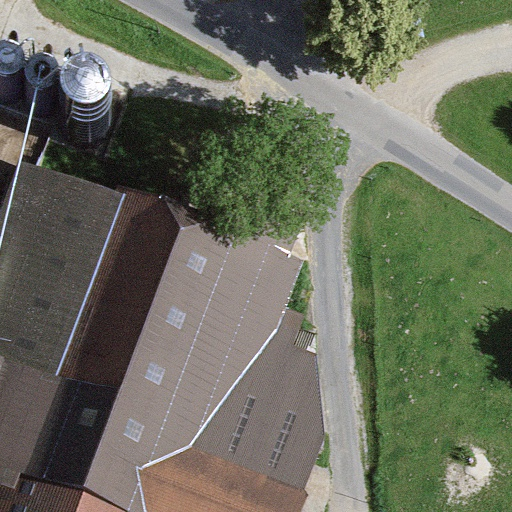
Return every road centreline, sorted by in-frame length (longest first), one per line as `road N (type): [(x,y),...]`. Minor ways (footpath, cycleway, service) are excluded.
road 1 (track): [(511,51),(336,116),(343,426),(359,511)]
road 2 (unclassified): [(511,226),(267,74)]
road 3 (unclassified): [(267,74),(145,0)]
